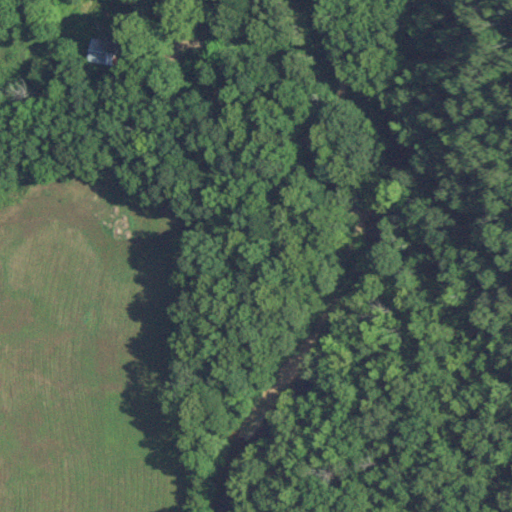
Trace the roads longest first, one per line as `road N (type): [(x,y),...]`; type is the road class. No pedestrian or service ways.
road 1 (residential): [(511,479),(414,276),(324,52)]
road 2 (residential): [(324,52),(0,48)]
